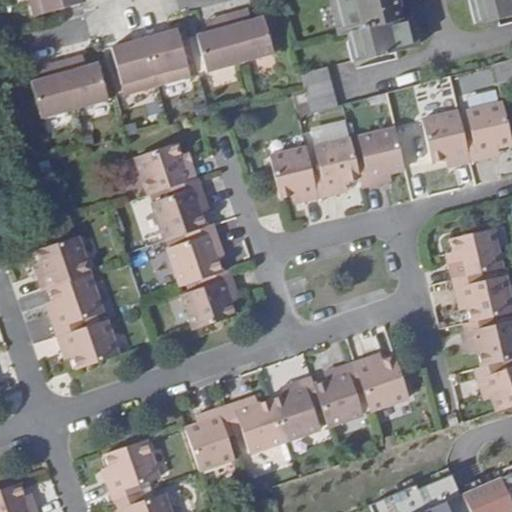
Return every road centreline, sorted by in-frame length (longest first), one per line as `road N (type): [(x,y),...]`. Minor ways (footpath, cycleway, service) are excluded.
road 1 (residential): [(289,341),(47,420)]
road 2 (residential): [(0,280),(47,420)]
road 3 (residential): [(390,219),(259,252)]
road 4 (residential): [(414,300),(289,341)]
road 5 (residential): [(218,131),(259,252)]
